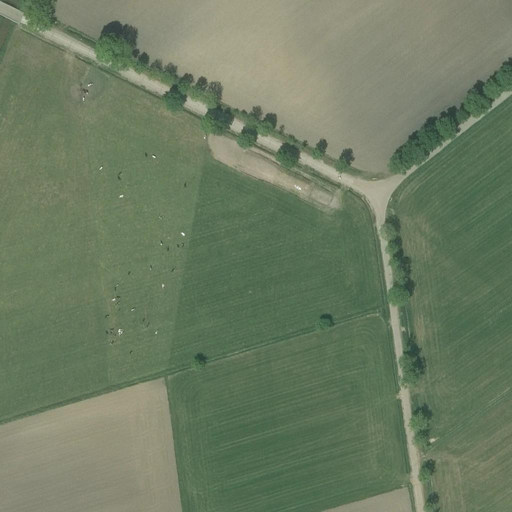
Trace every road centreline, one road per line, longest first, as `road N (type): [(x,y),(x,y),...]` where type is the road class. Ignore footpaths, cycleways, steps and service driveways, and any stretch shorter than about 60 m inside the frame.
road 1 (unclassified): [(377,194),(0,10)]
road 2 (unclassified): [(420,511),(377,194)]
road 3 (unclassified): [(511,88),(377,194)]
